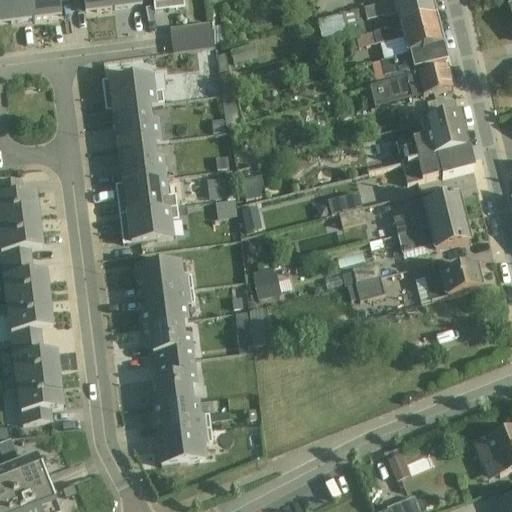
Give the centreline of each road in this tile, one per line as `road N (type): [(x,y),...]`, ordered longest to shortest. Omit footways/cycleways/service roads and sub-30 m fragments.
road 1 (residential): [(70,159),(106,448),(137,511)]
road 2 (residential): [(511,390),(353,455),(245,511)]
road 3 (residential): [(511,250),(449,0)]
